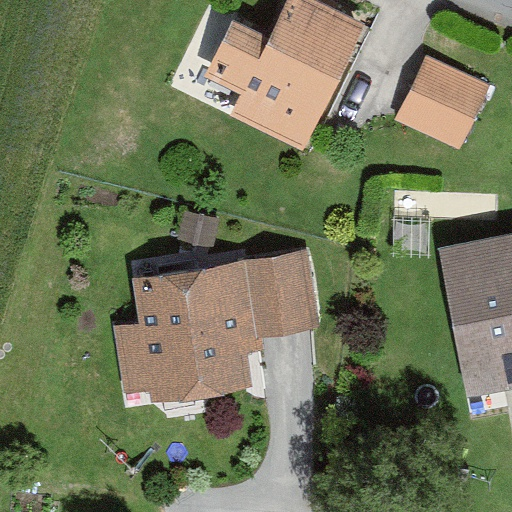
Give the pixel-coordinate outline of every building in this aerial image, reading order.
[(287,0),(271,34),(235,16),(204,76),(243,96),(232,117),(306,154),(369,29),(311,0),(287,0)] [(464,143),(492,77),(421,46),(393,112),(464,143)] [(226,221),(185,214),(178,252),(220,259),(226,221)] [(511,229),(436,243),(462,386),(511,377),(511,229)] [(145,331),(116,334),(124,403),(259,387),(245,270),(139,283),(145,331)]
